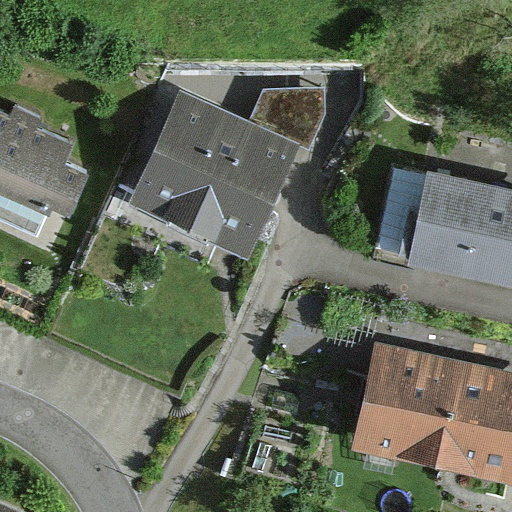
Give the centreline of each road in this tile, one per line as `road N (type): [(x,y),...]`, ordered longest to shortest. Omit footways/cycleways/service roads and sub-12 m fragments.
road 1 (residential): [(152,511),(217,402),(286,249)]
road 2 (residential): [(113,511),(74,456),(0,407)]
